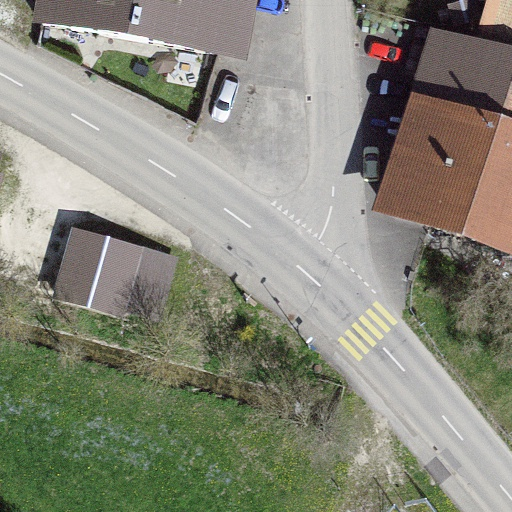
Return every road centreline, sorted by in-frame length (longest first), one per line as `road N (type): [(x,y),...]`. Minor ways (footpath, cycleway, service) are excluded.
road 1 (tertiary): [(300,270),(167,171),(0,72)]
road 2 (tertiary): [(300,270),(401,369),(511,499)]
road 3 (residential): [(321,0),(337,177),(325,229),(300,270)]
